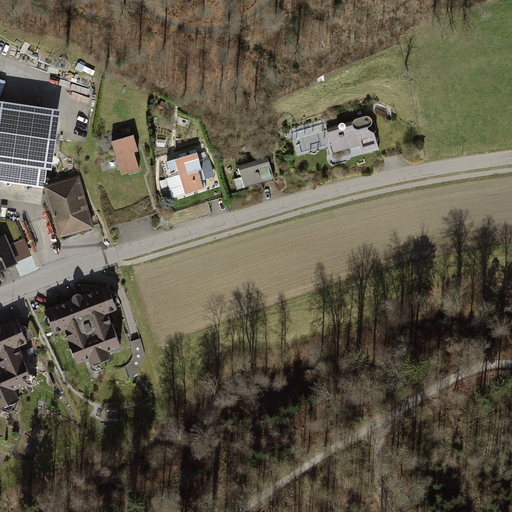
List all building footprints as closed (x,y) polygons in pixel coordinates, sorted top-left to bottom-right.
[(56,111),(0,101),(0,182),(43,190),(56,111)] [(370,118),(326,130),(332,153),(359,146),(361,155),(379,151),(370,118)] [(295,126),(297,136),(323,130),(321,120),(295,126)] [(134,136),(112,142),(123,178),(140,173),(134,155),(139,154),(134,136)] [(202,170),(196,153),(174,160),(184,194),(203,189),(198,172),(202,170)] [(267,159),(237,167),(240,178),(232,181),(235,192),(274,181),(267,159)] [(91,228),(78,179),(43,189),(57,237),(91,228)] [(0,269),(16,263),(4,236),(0,237),(0,269)] [(117,311),(109,288),(46,310),(54,334),(64,331),(76,364),(91,358),(93,363),(111,356),(110,352),(121,348),(109,314),(117,311)] [(24,344),(13,320),(0,325),(0,408),(19,401),(14,388),(25,383),(23,379),(29,377),(16,348),(24,344)] [(136,342),(132,344),(133,356),(131,364),(125,370),(130,382),(141,372),(145,361),(145,353),(141,340),(136,342)]
